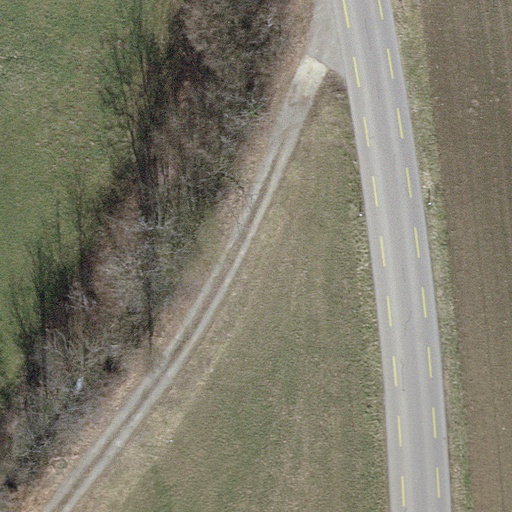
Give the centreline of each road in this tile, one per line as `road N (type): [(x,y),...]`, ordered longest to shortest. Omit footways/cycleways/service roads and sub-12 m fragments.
road 1 (track): [(318,0),(290,104),(176,343),(47,511)]
road 2 (primary): [(364,0),(416,302),(436,511)]
